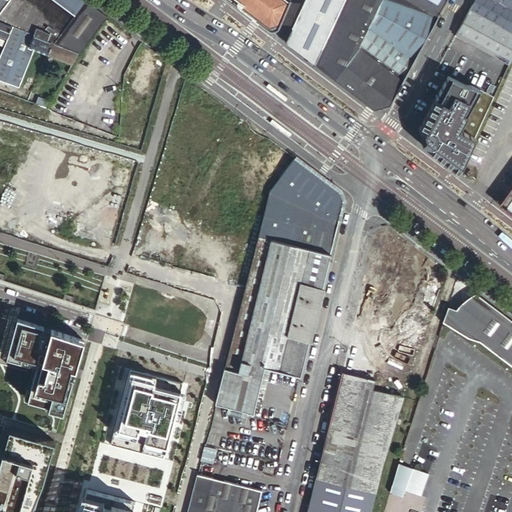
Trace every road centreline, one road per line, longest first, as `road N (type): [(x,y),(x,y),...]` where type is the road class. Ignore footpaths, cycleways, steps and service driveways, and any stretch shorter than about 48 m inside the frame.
road 1 (tertiary): [(96,0),(362,199)]
road 2 (tertiary): [(362,199),(286,511)]
road 3 (primary): [(380,149),(167,0)]
road 4 (residential): [(102,323),(49,511)]
road 5 (tertiary): [(362,199),(511,312)]
road 6 (tertiary): [(461,0),(380,149)]
